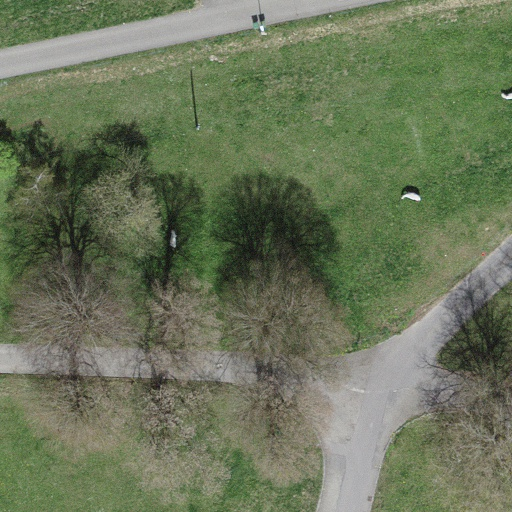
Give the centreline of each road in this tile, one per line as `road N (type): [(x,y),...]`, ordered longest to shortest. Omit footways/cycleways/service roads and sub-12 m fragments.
road 1 (residential): [(326,0),(0,64)]
road 2 (residential): [(511,264),(381,395),(341,511)]
